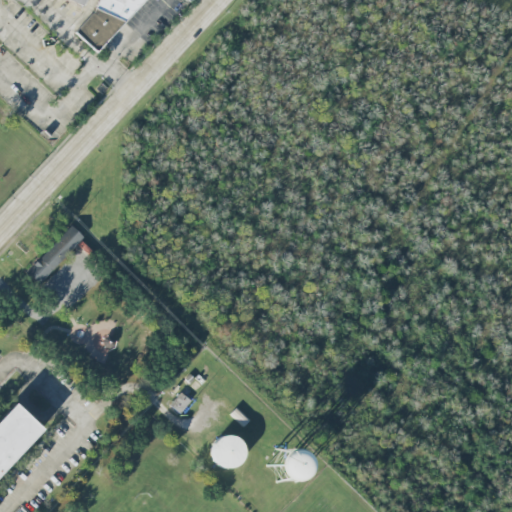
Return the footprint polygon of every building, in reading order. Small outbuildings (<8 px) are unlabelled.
[(97,54),(144,0),(71,0),(84,5),(86,0),(99,0),(95,10),(74,34),(97,54)] [(83,238),(70,226),(26,272),(38,285),(83,238)] [(169,405),(178,415),(191,402),(181,392),(169,405)] [(58,433),(0,494),(0,441),(32,409),(58,433)] [(211,439),(214,468),(243,466),(241,436),(211,439)]
